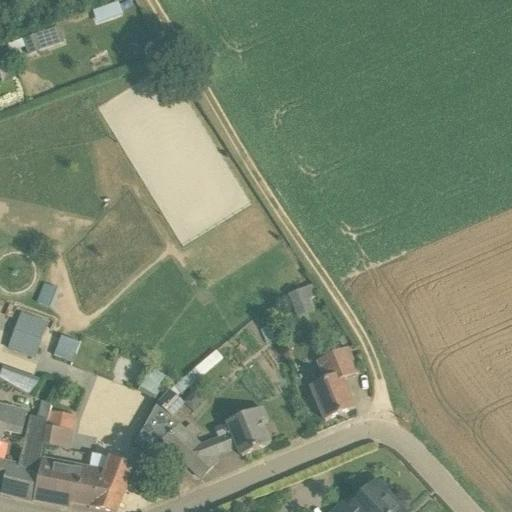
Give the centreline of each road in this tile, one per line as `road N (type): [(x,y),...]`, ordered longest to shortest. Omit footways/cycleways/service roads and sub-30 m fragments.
road 1 (track): [(392,432),(368,350),(161,0)]
road 2 (unclassified): [(470,511),(392,432),(361,432),(176,511)]
